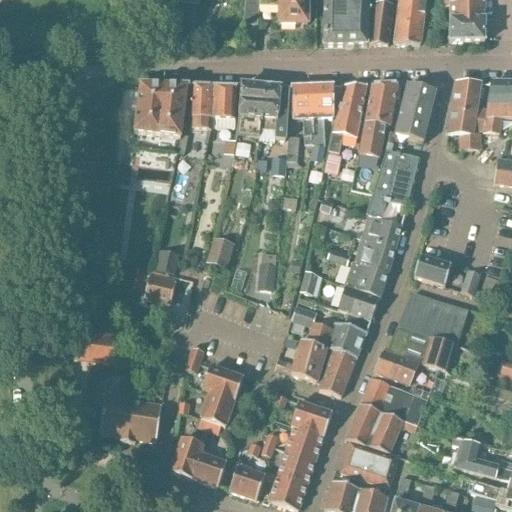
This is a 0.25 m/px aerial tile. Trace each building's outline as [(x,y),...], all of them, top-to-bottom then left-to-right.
[(258,0),(180,0),(180,6),(198,8),(199,0),(226,0),(245,2),(243,30),(244,30),(242,53),(255,53),(256,31),(257,31),(258,11),(258,8),(258,0)] [(307,27),(307,0),(258,0),(258,8),(278,9),(277,26),(307,27)] [(345,49),(344,0),(322,0),(323,50),(345,49)] [(420,48),(420,45),(426,0),(399,0),(393,49),(420,48)] [(465,0),(448,0),(448,46),(466,46),(465,0)] [(484,45),(484,39),(484,0),(465,0),(466,46),(484,45)] [(368,49),(388,49),(392,8),(372,9),(368,49)] [(451,117),(448,139),(459,139),(459,154),(479,154),(479,137),(472,137),(473,133),(484,135),(485,123),(486,118),(476,117),(481,86),(456,86),(451,117)] [(485,123),(484,135),(483,137),(499,137),(500,123),(503,123),(503,122),(511,121),(511,86),(491,86),(486,118),(485,123)] [(407,87),(402,107),(401,113),(429,120),(435,94),(422,91),(407,87)] [(398,88),(371,89),(358,158),(378,162),(385,129),(389,130),(393,107),(398,88)] [(140,89),(137,108),(133,136),(179,143),(185,108),(187,90),(140,89)] [(189,109),(189,121),(188,134),(211,135),(211,131),(213,90),(190,89),(189,109)] [(257,152),(258,144),(258,142),(260,122),(263,91),(241,89),(239,109),(237,130),(247,131),(246,141),(247,141),(246,151),(257,152)] [(328,155),(329,155),(338,157),(343,138),(356,141),(367,89),(342,90),(328,155)] [(236,90),(213,90),(211,131),(216,131),(233,131),(236,111),(236,90)] [(331,90),(312,91),(312,148),(323,148),(323,135),(322,123),(332,122),(331,90)] [(260,122),(258,142),(258,144),(274,146),(274,144),(285,144),(289,93),(263,91),(260,122)] [(304,148),(312,148),(312,91),(292,91),(293,111),(293,124),(303,123),(304,148)] [(423,146),(429,120),(401,113),(394,139),(403,141),(423,146)] [(288,141),(287,155),(286,164),(297,165),(298,142),(288,141)] [(180,142),(177,157),(174,171),(180,173),(183,158),(187,143),(180,142)] [(226,143),(224,159),(234,158),(235,143),(226,143)] [(419,161),(400,156),(385,153),(378,178),(412,187),(419,161)] [(279,155),(278,163),(273,162),(272,178),(284,179),(286,164),(287,155),(279,155)] [(329,156),(324,176),(337,179),(341,159),(329,156)] [(511,189),(511,165),(498,164),(497,167),(494,188),(511,189)] [(378,178),(365,218),(368,219),(382,223),(386,205),(404,210),(403,211),(406,212),(412,187),(378,178)] [(281,212),(296,214),(298,201),(283,200),(281,212)] [(324,203),(320,214),(330,218),(334,206),(324,203)] [(382,223),(368,219),(363,235),(358,236),(356,242),(360,244),(395,254),(401,230),(382,223)] [(324,231),(322,236),(331,239),(333,234),(324,231)] [(212,242),(206,265),(228,271),(235,248),(212,242)] [(395,254),(360,244),(353,266),(387,279),(395,254)] [(188,253),(183,267),(193,271),(198,256),(188,253)] [(337,265),(339,256),(329,253),(326,262),(337,265)] [(159,254),(154,274),(175,279),(179,258),(159,254)] [(262,256),(261,268),(258,293),(271,294),(275,258),(262,256)] [(349,260),(339,256),(337,265),(346,269),(349,260)] [(301,263),(293,261),(290,272),(298,274),(301,263)] [(444,291),(450,270),(420,261),(413,281),(444,291)] [(387,279),(353,266),(352,265),(348,278),(344,289),(379,302),(387,279)] [(236,273),(231,290),(241,293),(246,276),(236,273)] [(468,274),(468,275),(464,285),(475,289),(480,278),(468,274)] [(305,275),(299,295),(311,298),(316,279),(305,275)] [(150,280),(145,302),(169,308),(175,286),(150,280)] [(472,299),(475,289),(464,285),(461,296),(472,299)] [(379,302),(344,289),(336,313),(347,317),(370,326),(379,302)] [(467,314),(413,298),(398,331),(430,341),(455,349),(461,333),(467,314)] [(299,302),(298,307),(312,312),(313,307),(299,302)] [(332,333),(331,333),(312,327),(315,316),(296,310),(291,325),(311,331),(307,346),(322,351),(316,370),(320,372),(348,381),(356,362),(326,352),(332,333)] [(326,352),(356,362),(370,326),(347,317),(343,329),(333,326),(331,333),(332,333),(326,352)] [(387,356),(418,366),(447,377),(453,359),(475,365),(477,356),(455,349),(430,341),(398,331),(387,356)] [(117,341),(81,337),(78,362),(114,367),(117,341)] [(294,369),(278,364),(275,374),(316,387),(320,372),(316,370),(322,351),(307,346),(301,345),(294,369)] [(192,351),(184,373),(196,377),(203,355),(192,351)] [(408,388),(418,366),(387,356),(384,355),(374,375),(408,388)] [(511,365),(501,362),(495,379),(511,384),(511,365)] [(209,397),(234,405),(235,405),(243,382),(210,370),(202,394),(209,397)] [(164,388),(167,373),(155,371),(153,387),(164,388)] [(320,372),(316,387),(321,388),(319,393),(341,401),(348,381),(320,372)] [(416,392),(414,399),(400,393),(389,390),(371,382),(359,408),(404,424),(417,429),(427,404),(430,397),(416,392)] [(436,382),(431,396),(443,400),(448,385),(436,382)] [(511,396),(483,388),(481,394),(486,396),(482,406),(507,414),(509,411),(511,412),(511,396)] [(200,422),(210,426),(221,430),(225,431),(234,405),(209,397),(200,422)] [(278,399),(274,410),(282,412),(286,402),(278,399)] [(156,447),(161,410),(104,401),(99,438),(120,441),(119,445),(135,447),(135,443),(156,447)] [(180,406),(178,417),(187,418),(189,408),(180,406)] [(324,441),(332,418),(298,406),(290,430),(294,431),(294,430),(323,440),(323,441),(324,441)] [(344,443),(350,445),(390,457),(403,425),(404,425),(404,424),(359,408),(344,443)] [(210,426),(200,422),(197,431),(207,434),(210,426)] [(210,426),(207,434),(218,438),(221,430),(210,426)] [(315,465),(323,441),(323,440),(294,430),(294,431),(286,455),(315,465)] [(268,438),(265,448),(273,450),(276,441),(268,438)] [(471,438),(469,446),(482,449),(484,441),(471,438)] [(506,495),(511,496),(511,474),(498,471),(478,466),(482,449),(469,446),(462,444),(462,443),(454,441),(452,450),(459,451),(454,471),(500,483),(509,486),(506,495)] [(203,450),(181,442),(170,476),(191,484),(191,483),(199,458),(200,458),(203,450)] [(340,477),(359,483),(389,493),(399,459),(390,457),(350,445),(340,477)] [(260,451),(251,448),(248,458),(256,461),(260,451)] [(273,450),(265,448),(261,458),(270,461),(273,450)] [(315,465),(286,455),(278,480),(306,490),(315,465)] [(199,458),(191,483),(218,492),(226,467),(200,458),(199,458)] [(498,471),(511,474),(511,466),(501,463),(498,471)] [(237,471),(237,472),(229,496),(256,505),(263,483),(264,480),(263,480),(237,471)] [(298,511),(306,490),(278,480),(265,475),(263,480),(264,480),(263,483),(274,487),(268,505),(287,511),(298,511)] [(410,484),(401,481),(397,496),(406,499),(410,484)] [(476,498),(474,507),(490,511),(493,511),(497,502),(511,507),(511,496),(506,495),(495,490),(480,486),(475,484),(471,497),(476,498)] [(355,511),(360,493),(332,486),(324,511),(355,511)] [(426,488),(422,503),(431,505),(435,491),(426,488)] [(383,511),(384,510),(387,501),(360,493),(355,511),(383,511)] [(449,495),(445,510),(453,511),(454,511),(458,498),(449,495)]
